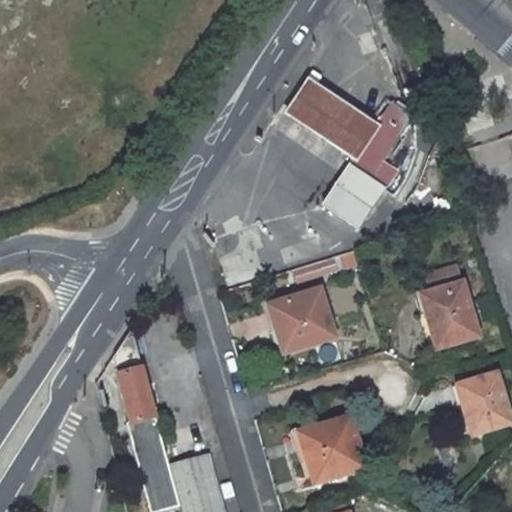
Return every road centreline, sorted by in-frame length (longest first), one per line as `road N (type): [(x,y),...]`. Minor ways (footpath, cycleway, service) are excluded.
road 1 (residential): [(158,222),(182,238),(258,511)]
road 2 (secondary): [(158,222),(305,0)]
road 3 (secondary): [(116,284),(90,295),(0,424)]
road 4 (secondary): [(47,424),(116,284)]
road 5 (residential): [(0,259),(33,250),(116,284)]
